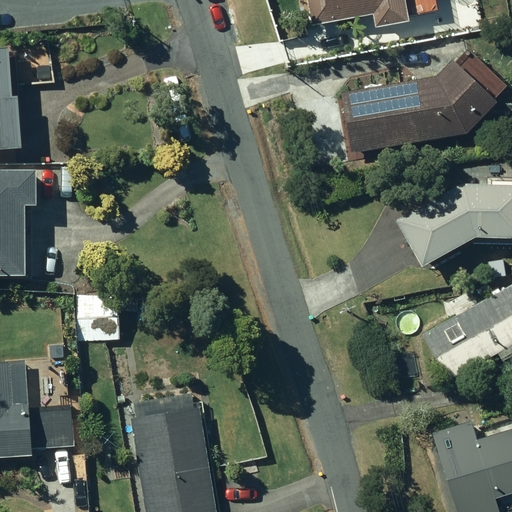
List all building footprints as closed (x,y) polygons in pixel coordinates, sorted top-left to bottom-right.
[(371,10),(374,22),(408,15),(407,11),(434,5),(433,0),(305,0),(310,22),(371,10)] [(0,143),(19,142),(15,89),(10,89),(7,41),(0,41),(0,143)] [(339,87),(350,149),(464,129),(495,96),(483,84),(494,71),(466,44),(453,57),(450,53),(434,71),(339,87)] [(0,163),(0,269),(23,269),(21,198),(33,198),(33,163),(0,163)] [(394,215),(420,261),(473,231),(511,231),(511,176),(459,177),(394,215)] [(511,349),(511,278),(419,330),(446,377),(497,349),(501,356),(511,349)] [(0,453),(30,451),(30,443),(72,441),(69,401),(26,403),(26,398),(10,399),(7,357),(0,356),(0,453)] [(128,414),(143,511),(215,511),(198,403),(128,414)] [(426,422),(454,511),(463,511),(494,503),(488,483),(511,475),(511,413),(472,426),(467,410),(426,422)]
